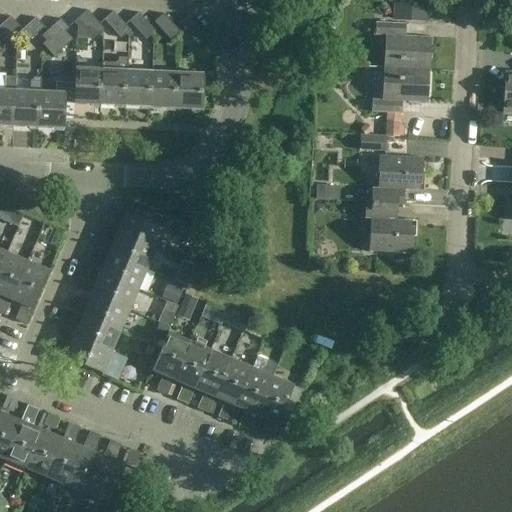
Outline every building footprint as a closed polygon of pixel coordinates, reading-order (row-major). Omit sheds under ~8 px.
[(103,29),(99,24),(86,10),(72,23),(77,27),(77,39),(91,39),(94,37),(103,29)] [(129,30),(125,25),(112,11),(103,20),(120,38),(129,30)] [(154,31),(149,26),(138,12),(128,21),(145,40),(154,31)] [(180,33),(174,26),(162,14),(153,22),(170,41),(180,33)] [(187,14),(178,23),(195,42),(204,34),(187,14)] [(10,16),(0,25),(0,42),(18,26),(10,16)] [(16,34),(21,39),(25,44),(43,27),(35,18),(16,34)] [(64,33),(68,28),(60,19),(41,36),(46,41),(42,44),(53,57),(71,41),(64,33)] [(383,68),(429,70),(430,38),(405,37),(405,24),(375,23),(374,36),(384,36),(383,68)] [(13,46),(21,39),(16,34),(9,41),(13,46)] [(103,68),(101,68),(99,105),(124,107),(126,70),(127,70),(128,58),(118,57),(114,63),(103,63),(103,68)] [(75,67),(74,92),(73,104),(99,105),(101,68),(75,67)] [(429,70),(383,68),(381,100),(371,100),(370,113),(401,114),(402,102),(427,103),(429,70)] [(124,107),(149,108),(151,71),(127,70),(126,70),(124,107)] [(176,72),(151,71),(149,108),(174,109),(176,72)] [(176,72),(174,109),(201,110),(203,73),(176,72)] [(511,72),(505,72),(503,112),(511,112),(511,72)] [(4,89),(0,88),(0,126),(13,127),(14,89),(15,89),(16,77),(5,76),(4,89)] [(13,127),(38,128),(40,91),(41,77),(34,77),(30,81),(29,90),(15,89),(14,89),(13,127)] [(64,129),(65,104),(73,104),(74,92),(40,91),(38,128),(64,129)] [(385,153),(386,137),(360,135),(359,151),(385,153)] [(370,204),(407,206),(407,205),(403,205),(404,186),(423,187),(423,185),(421,185),(423,158),(367,155),(367,157),(379,157),(377,192),(373,191),(373,186),(371,186),(370,203),(370,204)] [(407,207),(407,206),(370,204),(370,203),(364,203),(364,217),(363,221),(365,221),(365,217),(370,217),(368,251),(410,254),(410,260),(411,260),(413,227),(415,227),(415,226),(396,225),(397,206),(407,207)] [(120,221),(116,220),(110,217),(105,215),(104,217),(100,227),(116,233),(116,232),(155,249),(164,227),(125,211),(120,221)] [(116,233),(107,253),(146,270),(155,249),(116,232),(116,233)] [(97,236),(92,247),(103,252),(108,241),(97,236)] [(6,252),(0,266),(0,295),(10,300),(27,261),(6,252)] [(146,270),(107,253),(103,263),(87,257),(83,268),(98,274),(137,290),(146,270)] [(26,325),(32,309),(48,270),(27,261),(10,300),(11,300),(21,305),(14,320),(26,325)] [(128,311),(137,290),(98,274),(94,284),(79,277),(74,288),(89,295),(89,294),(128,311)] [(65,309),(80,316),(81,315),(120,331),(128,311),(89,294),(89,295),(85,304),(70,298),(65,309)] [(0,313),(4,316),(9,305),(0,300),(0,313)] [(111,352),(120,331),(81,315),(80,316),(72,335),(111,352)] [(68,334),(72,323),(61,318),(56,330),(68,334)] [(151,371),(162,376),(155,391),(166,396),(172,380),(189,341),(167,332),(151,371)] [(102,374),(111,352),(72,335),(63,357),(102,374)] [(47,351),(59,356),(63,345),(52,340),(47,351)] [(209,350),(189,341),(172,380),(182,384),(176,400),(187,405),(193,389),(209,350)] [(203,393),(201,397),(196,409),(207,413),(214,398),(230,359),(209,350),(193,389),(203,393)] [(251,367),(230,359),(214,398),(223,402),(221,406),(217,418),(228,422),(233,411),(234,406),(251,367)] [(244,410),(242,415),(237,426),(249,431),(255,415),(271,376),(251,367),(234,406),(244,410)] [(293,385),(271,376),(255,415),(266,420),(259,435),(278,443),(296,402),(287,398),(293,385)] [(13,413),(18,402),(6,397),(1,408),(13,413)] [(26,405),(21,417),(20,421),(4,460),(25,469),(41,430),(32,426),(38,410),(26,405)] [(20,421),(0,412),(0,458),(4,460),(20,421)] [(54,430),(59,419),(47,414),(43,426),(54,430)] [(62,439),(45,478),(66,486),(82,447),(73,443),(79,428),(68,423),(61,439),(62,439)] [(41,430),(25,469),(45,478),(62,439),(61,439),(41,430)] [(82,447),(66,486),(86,495),(103,456),(94,452),(100,437),(89,432),(82,447)] [(103,456),(86,495),(108,504),(125,465),(114,461),(121,446),(109,441),(103,456)]
